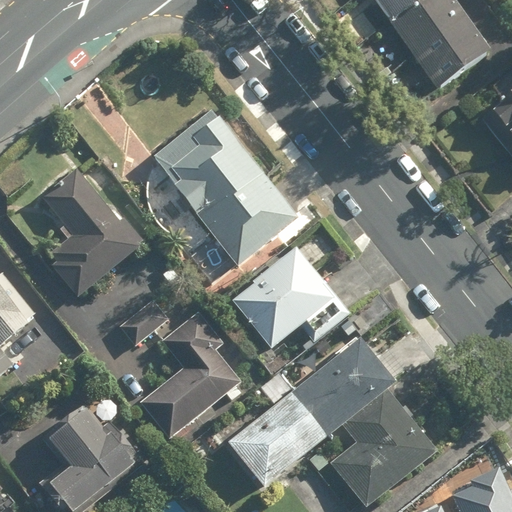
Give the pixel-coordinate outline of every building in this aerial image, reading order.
[(497,50),(459,0),(374,0),(442,88),(497,50)] [(511,72),(496,87),(508,99),(485,121),(511,154),(511,72)] [(217,112),(156,160),(241,268),(302,219),(217,112)] [(74,237),(53,253),(84,293),(145,245),(83,166),(43,198),(74,237)] [(233,262),(176,192),(156,209),(212,279),(233,262)] [(278,350),(340,296),(314,267),(334,250),(317,230),(236,301),(278,350)] [(4,345),(41,316),(5,271),(0,275),(0,380),(19,365),(4,345)] [(125,325),(141,345),(172,320),(155,300),(125,325)] [(185,368),(145,400),(174,437),(243,383),(218,352),(229,343),(203,311),(164,342),(185,368)] [(362,337),(292,391),(328,438),(399,384),(362,337)] [(292,391),(232,445),(270,489),(328,438),(292,391)] [(369,434),(334,461),(373,508),(438,451),(402,403),(365,430),(369,434)] [(130,445),(113,424),(104,431),(83,405),(47,434),(72,465),(51,482),(75,511),(78,511),(138,464),(125,448),(130,445)] [(511,511),(511,497),(500,472),(456,491),(465,511),(511,511)] [(451,511),(445,497),(410,510),(410,511),(451,511)]
